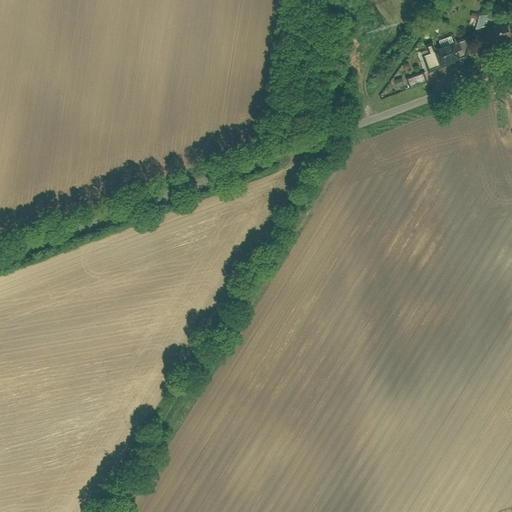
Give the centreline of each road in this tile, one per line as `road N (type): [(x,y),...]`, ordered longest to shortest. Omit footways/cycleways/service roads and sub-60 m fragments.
road 1 (track): [(331,135),(101,511)]
road 2 (unclassified): [(331,135),(0,257)]
road 3 (residential): [(511,67),(331,135)]
